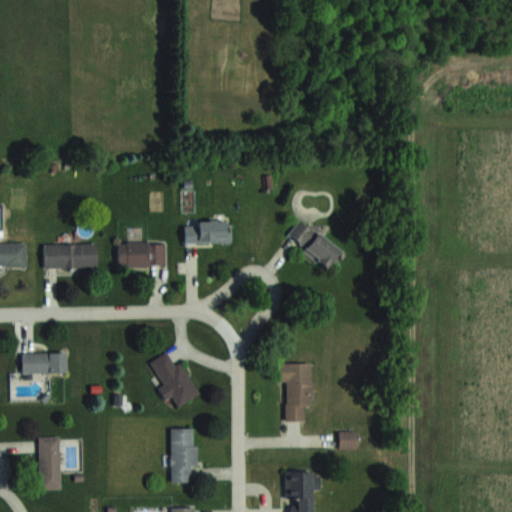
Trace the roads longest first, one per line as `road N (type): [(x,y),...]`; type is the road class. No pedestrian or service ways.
road 1 (residential): [(0,316),(201,309),(223,322),(239,346)]
road 2 (residential): [(201,309),(245,271),(273,280),(276,303),(239,346)]
road 3 (residential): [(240,511),(239,346)]
